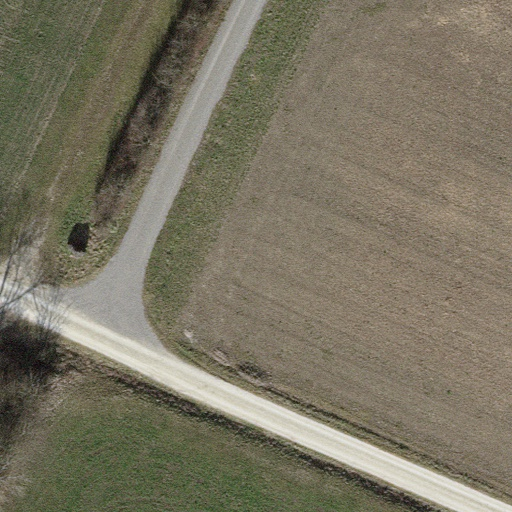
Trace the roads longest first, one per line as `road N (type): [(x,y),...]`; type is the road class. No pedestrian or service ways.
road 1 (track): [(511,511),(0,284)]
road 2 (track): [(98,328),(254,0)]
road 3 (track): [(151,0),(0,284)]
